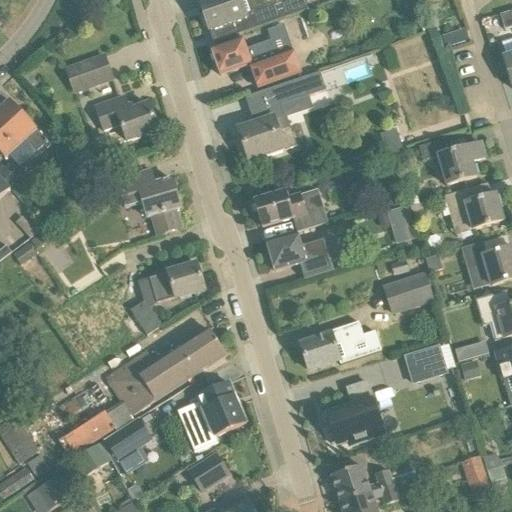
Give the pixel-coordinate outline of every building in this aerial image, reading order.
[(210,0),(200,4),(205,17),(202,18),(205,29),(209,28),(210,32),(211,32),(215,44),(309,11),(305,0),(285,0),(273,5),(268,7),(265,0),(210,0)] [(505,31),(511,29),(511,19),(510,13),(501,16),(505,31)] [(212,51),(221,77),(250,67),(258,89),(302,73),(295,54),(278,60),(272,41),(267,42),(247,50),(244,40),(212,51)] [(511,85),(511,54),(503,58),(511,85)] [(75,94),(113,80),(105,58),(67,71),(75,94)] [(297,148),(295,145),(286,118),(290,117),(286,104),(293,102),(294,104),(327,93),(320,74),(250,97),(259,125),(240,131),(245,147),(242,150),(245,156),(249,157),(250,160),(267,155),(268,158),(297,148)] [(154,119),(149,106),(134,111),(132,107),(129,109),(125,99),(96,109),(104,134),(105,133),(110,148),(127,141),(128,142),(159,131),(157,128),(160,127),(157,118),(154,119)] [(52,147),(24,117),(11,102),(0,112),(0,154),(6,161),(28,143),(37,154),(44,148),(48,151),(52,147)] [(380,135),(388,158),(404,153),(397,130),(380,135)] [(482,144),(448,154),(444,142),(420,149),(424,162),(438,158),(446,187),(477,178),(473,163),(486,159),(482,144)] [(0,179),(12,187),(22,173),(10,164),(8,167),(2,163),(0,166),(0,170),(3,172),(0,176),(0,179)] [(172,180),(156,185),(152,170),(116,180),(126,213),(142,208),(146,223),(152,221),(157,237),(181,230),(175,211),(181,210),(172,180)] [(86,175),(85,185),(97,187),(98,176),(86,175)] [(0,180),(0,205),(11,193),(0,180)] [(497,196),(492,197),(489,185),(445,197),(447,202),(445,202),(448,211),(449,210),(453,226),(457,225),(459,234),(472,231),(472,232),(504,223),(497,196)] [(263,230),(294,220),(298,233),(329,224),(319,191),(302,197),(301,195),(288,199),(286,193),(254,203),(263,230)] [(383,207),(396,204),(393,193),(380,197),(383,207)] [(414,213),(425,210),(424,205),(420,206),(418,198),(409,200),(411,208),(412,207),(414,213)] [(387,211),(393,244),(414,241),(407,207),(387,211)] [(425,210),(413,213),(416,224),(428,220),(425,210)] [(275,272),(301,265),(306,280),(333,271),(324,242),(303,248),(299,235),(267,245),(275,272)] [(511,249),(487,256),(483,244),(462,250),(468,271),(480,267),(486,288),(490,287),(491,288),(511,281),(511,249)] [(29,245),(13,256),(22,267),(37,256),(37,255),(29,245)] [(7,248),(0,252),(0,261),(1,263),(12,255),(7,248)] [(440,261),(428,265),(431,274),(443,271),(440,261)] [(410,274),(406,262),(391,266),(394,279),(410,274)] [(197,266),(150,280),(157,305),(181,298),(182,301),(191,299),(190,295),(205,291),(197,266)] [(435,303),(431,292),(425,275),(383,288),(392,317),(435,303)] [(511,337),(511,305),(504,308),(500,294),(476,301),(484,328),(491,326),(495,343),(511,337)] [(132,312),(136,318),(142,329),(147,337),(163,327),(151,309),(147,302),(145,304),(132,312)] [(309,372),(340,362),(342,367),(379,354),(372,334),(356,339),(352,326),(330,334),(331,335),(301,345),(309,372)] [(106,379),(124,406),(132,418),(157,403),(209,368),(226,357),(209,331),(139,376),(130,363),(106,379)] [(471,360),(468,348),(456,351),(459,363),(471,360)] [(439,350),(407,359),(414,384),(446,374),(439,350)] [(511,350),(495,355),(503,383),(511,380),(511,350)] [(466,382),(482,378),(477,362),(461,366),(466,382)] [(247,425),(239,407),(229,384),(197,398),(199,404),(178,413),(195,453),(218,443),(215,438),(247,425)] [(385,436),(368,384),(348,390),(353,407),(328,415),(332,429),(328,431),(333,447),(337,445),(338,447),(349,443),(351,447),(385,436)] [(80,397),(65,406),(72,417),(87,407),(80,397)] [(61,443),(71,459),(117,429),(106,413),(61,443)] [(138,419),(135,421),(135,420),(117,433),(104,442),(119,464),(153,441),(138,419)] [(40,453),(18,420),(0,432),(0,435),(20,466),(40,453)] [(85,479),(109,465),(98,448),(75,462),(85,479)] [(28,465),(38,480),(51,472),(41,456),(28,465)] [(202,493),(229,476),(217,456),(190,473),(202,493)] [(488,472),(502,468),(511,464),(511,459),(501,462),(496,456),(485,460),(488,472)] [(470,504),(474,502),(493,496),(480,458),(461,464),(472,494),(468,496),(470,504)] [(341,504),(395,487),(417,480),(413,468),(391,475),(390,471),(376,476),(379,485),(371,488),(364,466),(332,477),(341,504)] [(492,485),(506,481),(502,468),(488,472),(492,485)] [(61,476),(37,491),(50,511),(74,497),(61,476)] [(135,487),(128,492),(134,503),(145,497),(140,488),(135,487)] [(343,511),(378,511),(375,501),(383,498),(386,506),(400,502),(395,487),(341,504),(343,511)] [(254,511),(249,501),(228,511),(215,511),(215,510),(211,511),(254,511)]
